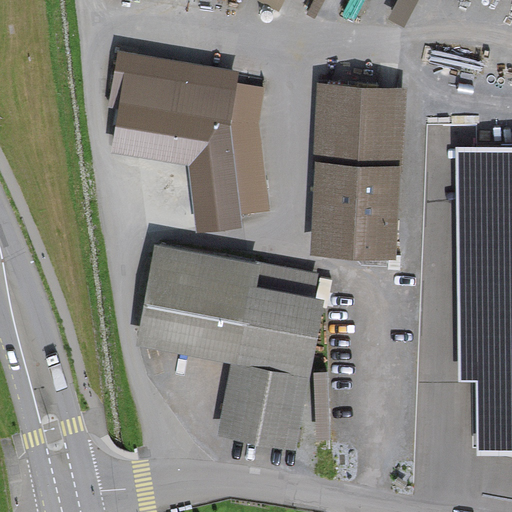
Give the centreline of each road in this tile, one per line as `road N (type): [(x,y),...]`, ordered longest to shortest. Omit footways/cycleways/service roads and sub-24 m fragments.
road 1 (unclassified): [(435,511),(225,472),(68,495)]
road 2 (primary): [(0,254),(68,495)]
